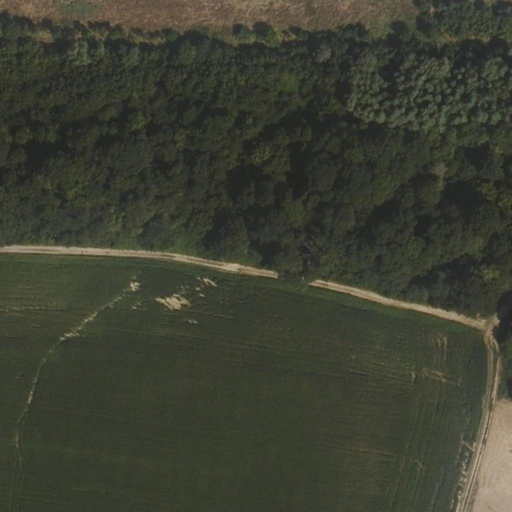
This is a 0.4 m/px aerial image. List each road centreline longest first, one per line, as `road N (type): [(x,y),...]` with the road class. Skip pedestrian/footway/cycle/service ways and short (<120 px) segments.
road 1 (track): [(0,249),(168,258),(494,325)]
road 2 (track): [(494,325),(496,380),(471,511)]
